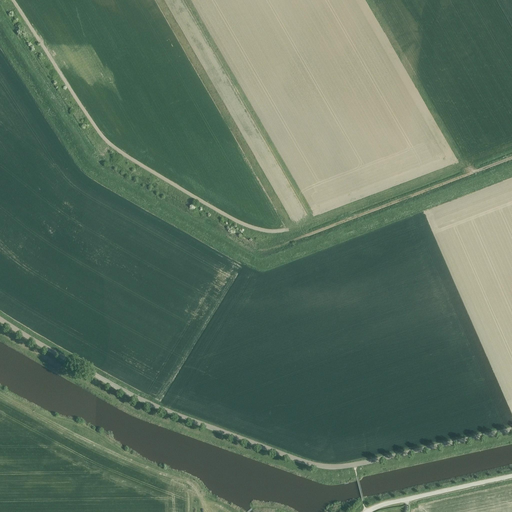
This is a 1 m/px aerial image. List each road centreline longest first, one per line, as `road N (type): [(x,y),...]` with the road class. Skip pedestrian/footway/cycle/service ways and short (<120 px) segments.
road 1 (track): [(353,464),(318,466),(162,409),(0,319)]
road 2 (track): [(311,233),(511,157)]
road 3 (track): [(511,429),(353,464)]
road 4 (unclassified): [(367,511),(511,476)]
